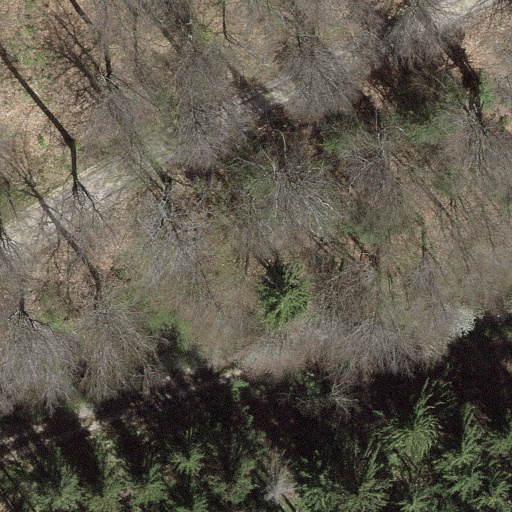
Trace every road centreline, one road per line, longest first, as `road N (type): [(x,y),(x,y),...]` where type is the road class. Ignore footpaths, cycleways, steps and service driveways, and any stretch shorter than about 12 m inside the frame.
road 1 (unclassified): [(0,254),(511,28)]
road 2 (track): [(0,454),(511,315)]
